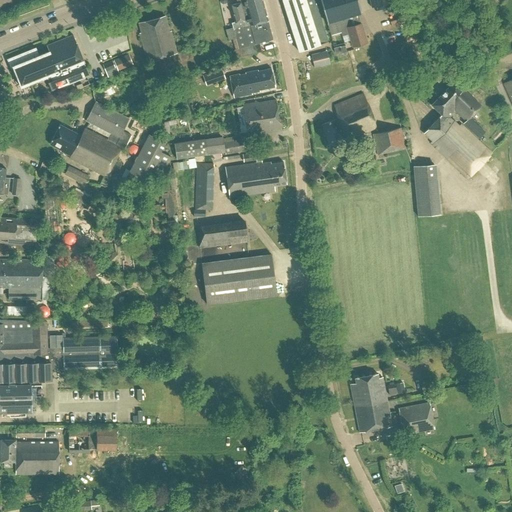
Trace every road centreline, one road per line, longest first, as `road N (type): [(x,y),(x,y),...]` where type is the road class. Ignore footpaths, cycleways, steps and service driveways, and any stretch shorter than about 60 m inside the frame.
road 1 (residential): [(379,511),(330,405),(288,67),(269,0)]
road 2 (tertiary): [(0,44),(113,0)]
